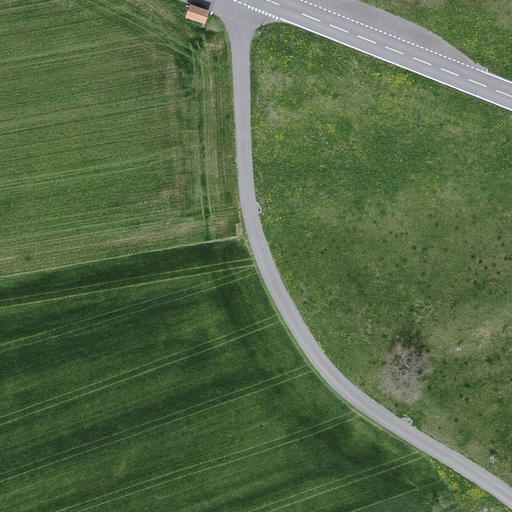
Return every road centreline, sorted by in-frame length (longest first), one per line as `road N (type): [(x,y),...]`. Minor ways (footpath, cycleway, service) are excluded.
road 1 (residential): [(511,508),(358,406),(303,347),(249,235),(237,9),(244,0)]
road 2 (tertiary): [(511,95),(270,0)]
